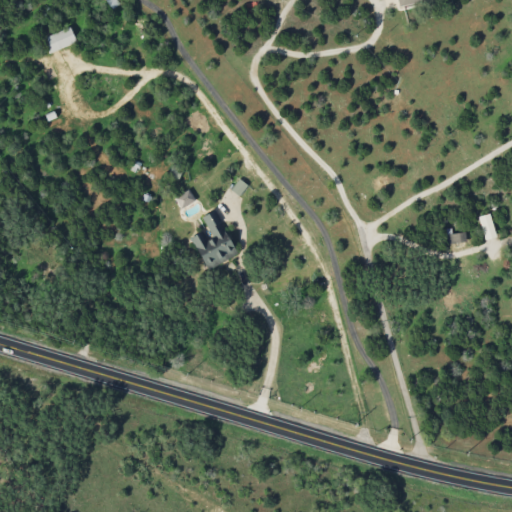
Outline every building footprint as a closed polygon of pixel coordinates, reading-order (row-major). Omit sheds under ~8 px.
[(106,0),(112,8),(119,3),(116,0),(106,0)] [(76,43),(71,27),(44,36),(49,51),(76,43)] [(247,183),(238,178),(231,190),(240,195),(247,183)] [(179,208),(195,201),(190,189),(174,196),(179,208)] [(190,237),(208,270),(238,253),(214,210),(199,218),(205,228),(190,237)] [(496,236),(489,213),(478,216),(485,239),(496,236)] [(466,242),(465,232),(445,233),(446,243),(466,242)]
